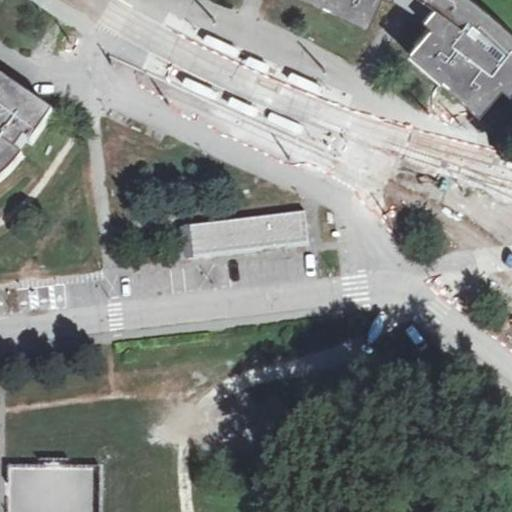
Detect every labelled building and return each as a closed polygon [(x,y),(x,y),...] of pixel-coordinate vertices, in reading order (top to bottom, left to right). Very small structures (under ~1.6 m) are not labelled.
[(315,0),(363,22),(373,0),(395,0),(427,19),(405,49),(474,109),(511,80),(511,30),(497,16),(475,0),(315,0)] [(208,30),(204,39),(236,52),(240,44),(208,30)] [(247,55),(269,65),(271,60),(250,50),(247,55)] [(292,67),(288,75),(321,90),(324,82),(292,67)] [(219,86),(185,71),(181,80),(215,95),(219,86)] [(0,182),(7,178),(24,159),(16,153),(23,141),(30,146),(51,114),(36,104),(0,79),(0,182)] [(252,105),(231,95),(229,100),(257,113),(259,110),(252,107),(252,105)] [(305,124),(273,109),(269,118),(302,133),(303,130),(305,124)] [(306,213),(191,227),(195,258),(310,244),(306,213)] [(191,227),(185,228),(189,259),(195,258),(191,227)] [(8,466),(7,511),(95,511),(96,466),(8,466)]
